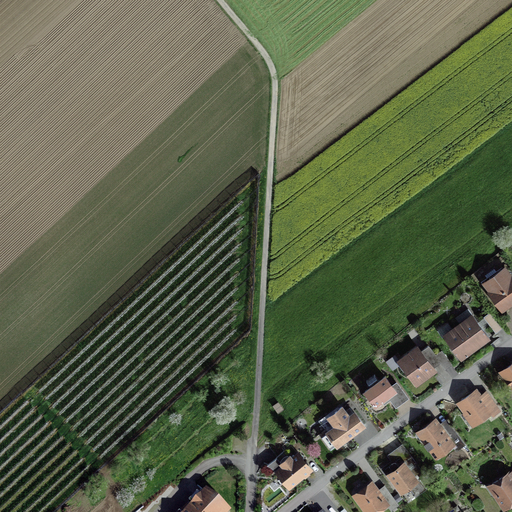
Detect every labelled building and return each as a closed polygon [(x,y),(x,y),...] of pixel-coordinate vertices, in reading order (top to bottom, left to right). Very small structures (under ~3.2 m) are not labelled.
[(494,268),(484,275),(487,278),(484,280),(504,308),(511,301),(511,280),(505,270),(499,274),(494,268)] [(490,312),(484,316),(496,332),(503,327),(497,319),(496,320),(490,312)] [(458,325),(475,347),(489,337),(473,315),(458,325)] [(458,325),(444,335),(461,358),(475,347),(458,325)] [(417,347),(399,360),(417,384),(435,371),(417,347)] [(435,355),(445,368),(451,364),(441,350),(435,355)] [(511,363),(502,371),(507,378),(506,379),(510,385),(511,384),(511,363)] [(365,391),(375,405),(382,400),(384,403),(391,398),(389,395),(395,390),(385,376),(379,381),(375,374),(367,380),(371,386),(365,391)] [(459,402),(475,422),(491,411),(476,390),(459,402)] [(327,432),(337,445),(364,425),(354,412),(349,416),(342,406),(329,416),(336,426),(327,432)] [(452,443),(435,420),(419,432),(436,455),(452,443)] [(390,462),(395,468),(388,473),(402,491),(417,480),(395,450),(388,454),(392,461),(390,462)] [(277,471),(289,486),(310,469),(299,454),(292,460),(290,457),(282,463),(284,466),(277,471)] [(511,478),(508,473),(492,484),(498,492),(495,493),(504,507),(511,502),(511,478)] [(371,482),(355,494),(367,511),(375,511),(387,503),(371,482)] [(225,511),(227,511),(203,489),(182,511),(225,511)]
